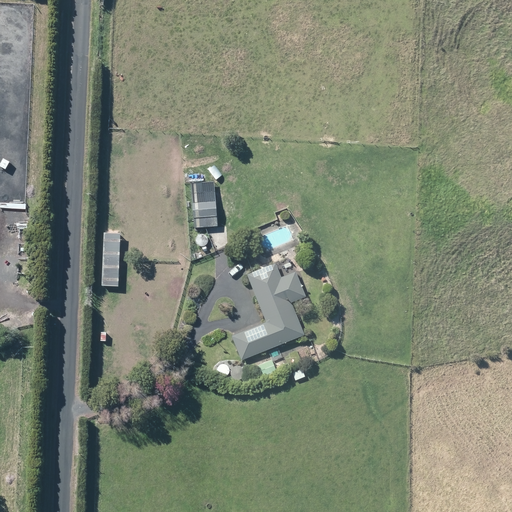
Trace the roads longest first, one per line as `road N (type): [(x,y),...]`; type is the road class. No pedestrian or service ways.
road 1 (unclassified): [(52,511),(74,0)]
road 2 (unknown): [(56,415),(131,403),(157,386),(183,354),(211,292),(230,277)]
